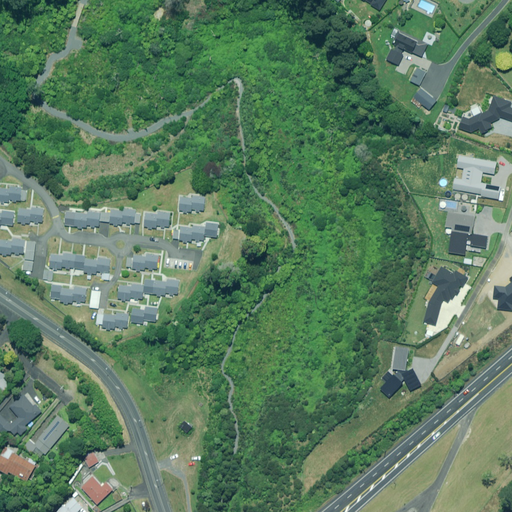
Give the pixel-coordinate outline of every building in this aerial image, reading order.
[(362,0),(364,1),(364,0),(372,0),(370,5),(379,11),(386,0),(362,0)] [(428,44),(398,29),(398,30),(395,29),(392,35),(395,37),(392,43),(394,44),(394,45),(396,46),(394,51),(391,49),(386,60),(399,66),(404,55),(401,54),(403,50),(412,54),(412,53),(422,57),(428,44)] [(471,70),(464,67),(461,74),(469,77),(471,70)] [(427,72),(418,68),(411,82),(420,86),(427,72)] [(511,93),(495,87),(490,102),(470,109),(464,107),(459,120),(473,124),(481,121),(483,125),(494,120),(492,114),(501,110),(502,107),(511,110),(511,98),(510,98),(511,93)] [(420,109),(423,105),(430,111),(438,101),(422,89),(415,97),(411,102),(420,109)] [(495,161),(458,154),(456,165),(463,167),(461,177),(451,175),(449,187),(478,193),(478,194),(498,198),(500,185),(479,181),(481,168),(493,170),(495,161)] [(11,189),(10,200),(13,201),(13,203),(18,204),(18,201),(22,201),(24,188),(11,187),(11,189)] [(10,200),(11,189),(0,188),(0,202),(0,203),(0,204),(5,205),(5,202),(9,203),(10,200)] [(194,197),(193,208),(196,209),(196,211),(201,211),(201,209),(206,209),(207,196),(194,194),(194,197)] [(193,208),(194,197),(182,196),(180,210),(183,210),(183,212),(188,213),(188,210),(192,210),(193,208)] [(32,210),(31,221),(35,222),(34,224),(39,224),(40,221),(44,222),(45,209),(32,207),(32,210)] [(125,210),(123,221),(127,222),(127,224),(132,225),(132,222),(136,222),(138,209),(125,207),(125,210)] [(16,211),(4,209),(3,211),(2,223),(14,225),(16,211)] [(31,221),(32,210),(20,209),(18,223),(21,223),(21,225),(26,226),(27,223),(31,223),(31,221)] [(125,210),(112,209),(112,212),(111,221),(111,223),(114,223),(114,225),(119,226),(119,223),(123,223),(123,221),(125,210)] [(88,224),(89,213),(68,210),(66,225),(79,226),(78,228),(83,229),(84,226),(88,226),(88,224)] [(89,213),(88,224),(92,224),(91,227),(97,227),(97,224),(101,225),(101,220),(102,212),(90,210),(89,213)] [(102,211),(102,212),(101,220),(111,221),(112,212),(102,211)] [(159,213),(158,224),(161,225),(161,227),(166,228),(167,225),(171,225),(172,212),(159,211),(159,213)] [(474,216),(448,211),(445,226),(451,227),(447,253),(464,256),(467,244),(486,247),(488,236),(471,233),(474,216)] [(158,224),(159,213),(147,212),(145,226),(148,226),(148,229),(153,229),(154,226),(158,227),(158,224)] [(220,222),(207,221),(207,226),(206,235),(219,236),(220,222)] [(207,226),(194,225),(194,227),(193,238),(196,239),(196,241),(201,242),(201,239),(206,239),(206,235),(207,226)] [(193,238),(194,227),(182,226),(180,240),(183,240),(183,243),(188,243),(188,240),(192,241),(193,238)] [(13,241),(12,252),(16,252),(15,255),(21,255),(21,252),(25,253),(26,239),(14,238),(13,241)] [(12,252),(13,241),(1,240),(0,249),(0,253),(3,254),(2,256),(8,257),(8,254),(12,254),(12,252)] [(48,248),(34,247),(33,258),(47,259),(48,248)] [(64,255),(63,266),(67,266),(66,268),(71,268),(71,267),(75,267),(77,253),(65,252),(64,255)] [(54,269),(58,269),(58,268),(63,268),(63,266),(64,255),(52,253),(50,267),(54,267),(54,269)] [(87,255),(77,253),(75,267),(85,269),(87,258),(87,255)] [(147,257),(146,268),(149,268),(149,271),(154,271),(154,268),(158,269),(160,255),(147,254),(147,257)] [(101,273),(105,273),(105,271),(110,272),(112,258),(99,256),(99,259),(98,270),(102,271),(101,273)] [(146,268),(147,257),(134,256),(133,269),(136,270),(136,272),(141,273),(141,270),(145,270),(146,268)] [(98,270),(99,259),(87,258),(85,269),(85,272),(89,272),(89,274),(93,274),(93,272),(97,273),(98,270)] [(420,308),(414,327),(426,331),(431,313),(435,307),(438,309),(441,304),(443,305),(451,292),(454,294),(461,283),(448,275),(446,279),(433,271),(421,289),(429,294),(420,308)] [(154,293),(156,279),(146,278),(145,284),(144,292),(154,293)] [(181,280),(169,278),(169,281),(167,292),(171,292),(171,294),(175,295),(175,293),(179,293),(181,280)] [(169,281),(156,279),(154,293),(158,293),(158,295),(162,295),(162,294),(167,295),(167,292),(169,281)] [(63,284),(53,283),(52,297),(61,298),(62,287),(63,284)] [(133,285),(131,296),(136,297),(135,299),(139,299),(140,297),(144,298),(144,292),(145,284),(133,283),(133,285)] [(131,296),(133,285),(121,284),(119,297),(123,298),(123,300),(127,300),(127,299),(131,299),(131,296)] [(75,288),(74,300),(77,300),(77,302),(82,303),(82,300),(86,300),(88,287),(75,286),(75,288)] [(74,300),(75,288),(62,287),(61,298),(61,301),(64,301),(64,304),(69,304),(69,301),(73,302),(74,300)] [(102,291),(93,289),(90,307),(100,308),(102,291)] [(146,308),(145,320),(158,321),(159,307),(147,306),(146,308)] [(145,320),(146,308),(134,307),(132,321),(145,322),(145,320)] [(117,316),(116,327),(120,328),(119,330),(124,331),(125,328),(129,328),(130,315),(117,313),(117,316)] [(116,327),(117,316),(105,315),(98,314),(97,325),(104,326),(103,329),(106,329),(106,332),(111,332),(112,329),(116,330),(116,327)] [(415,350),(400,347),(395,370),(402,372),(398,375),(397,373),(380,387),(392,402),(407,390),(405,388),(409,385),(414,393),(428,385),(418,369),(412,370),(411,368),(415,350)] [(0,366),(0,386),(5,391),(15,380),(0,366)] [(34,406),(23,395),(15,403),(13,401),(8,406),(19,417),(11,425),(0,414),(0,431),(4,436),(9,431),(14,436),(18,433),(21,436),(28,429),(26,427),(42,412),(35,404),(34,406)] [(71,426),(59,416),(36,444),(32,441),(27,447),(41,459),(45,454),(47,456),(71,426)] [(15,452),(6,448),(0,459),(0,470),(8,475),(10,473),(21,479),(22,476),(32,481),(41,464),(31,459),(30,462),(14,453),(15,452)] [(101,486),(92,477),(81,488),(97,506),(115,489),(107,481),(101,486)] [(77,511),(82,507),(72,498),(65,506),(64,505),(57,511),(77,511)]
